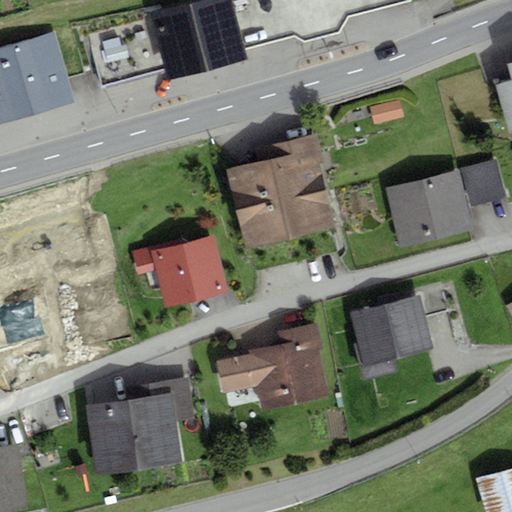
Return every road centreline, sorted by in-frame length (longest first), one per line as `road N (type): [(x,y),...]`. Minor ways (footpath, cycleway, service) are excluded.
road 1 (residential): [(0,406),(214,324),(511,241)]
road 2 (primary): [(0,173),(354,72),(511,14)]
road 3 (tertiary): [(215,511),(313,485),(420,442),(511,382)]
